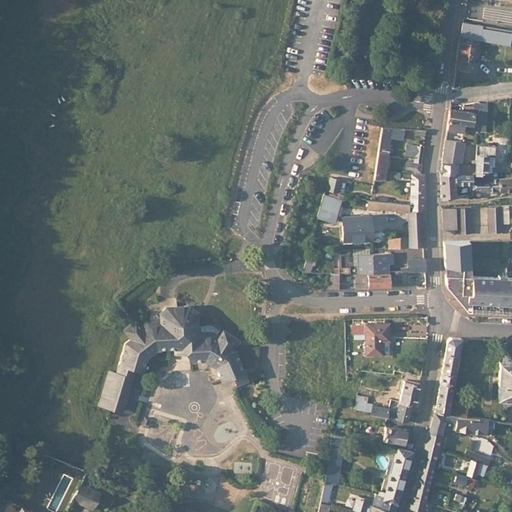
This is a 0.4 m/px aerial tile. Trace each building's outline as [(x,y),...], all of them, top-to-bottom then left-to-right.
[(463,22),(460,38),(464,38),(479,41),(491,43),(509,46),(511,30),(463,22)] [(464,38),(460,38),(456,70),(476,71),(477,62),(473,61),(476,44),(463,42),(464,38)] [(107,67),(95,64),(86,106),(98,109),(107,67)] [(473,112),(449,109),(446,129),(455,131),(456,127),(463,128),(464,123),(471,124),(473,112)] [(486,110),(478,110),(477,125),(485,125),(486,110)] [(402,138),(404,128),(381,127),(378,150),(388,152),(390,137),(402,138)] [(463,141),(444,139),(441,161),(458,163),(460,163),(463,141)] [(422,157),(423,146),(408,144),(407,154),(414,156),(422,157)] [(506,171),(505,162),(502,163),(502,165),(486,167),(487,155),(491,155),(493,147),(476,145),(476,161),(475,174),(477,174),(488,173),(498,172),(506,171)] [(388,152),(378,150),(373,178),(404,180),(404,177),(401,177),(400,173),(385,172),(388,152)] [(411,174),(420,174),(422,158),(414,157),(413,164),(406,163),(404,173),(408,176),(408,180),(411,181),(411,174)] [(475,174),(476,161),(473,160),(472,165),(457,165),(456,173),(471,174),(475,174)] [(456,173),(457,165),(458,163),(441,161),(440,173),(456,173)] [(511,172),(507,172),(507,178),(498,178),(499,191),(511,190),(511,172)] [(471,177),(471,174),(456,173),(440,173),(440,188),(454,187),(454,183),(472,182),(472,180),(471,177)] [(422,174),(420,174),(411,174),(411,181),(410,205),(410,210),(410,211),(422,211),(422,174)] [(340,180),(330,178),(327,190),(337,192),(340,180)] [(499,191),(498,178),(472,180),(472,182),(472,190),(472,192),(487,192),(487,193),(490,193),(490,191),(499,191)] [(454,187),(440,188),(440,199),(454,197),(454,187)] [(340,202),(325,197),(318,218),(334,222),(340,202)] [(408,210),(410,210),(410,205),(369,200),(368,207),(375,208),(393,209),(393,208),(399,209),(408,210)] [(488,206),(489,233),(502,232),(501,224),(500,206),(488,206)] [(470,207),(457,208),(458,234),(471,233),(470,207)] [(455,208),(442,208),(443,230),(456,229),(455,208)] [(423,247),(422,211),(410,211),(410,210),(408,210),(409,238),(410,248),(423,247)] [(343,242),(369,240),(370,240),(369,226),(342,227),(342,239),(343,242)] [(389,239),(390,249),(400,248),(399,238),(389,239)] [(400,248),(410,248),(409,238),(399,238),(400,248)] [(445,241),(446,266),(472,267),(471,241),(445,241)] [(357,264),(357,272),(388,272),(387,263),(391,262),(391,253),(349,255),(353,255),(353,264),(357,264)] [(425,271),(424,260),(407,261),(408,271),(425,271)] [(446,266),(447,275),(472,276),(472,267),(446,266)] [(354,287),(357,286),(369,286),(388,285),(388,272),(357,272),(357,274),(357,278),(354,278),(354,287)] [(331,274),(327,291),(339,290),(338,273),(331,274)] [(447,275),(448,288),(469,313),(473,313),(472,311),(504,313),(505,278),(505,274),(497,274),(497,277),(472,276),(447,275)] [(129,368),(136,370),(145,373),(149,359),(160,351),(177,350),(187,350),(188,356),(192,364),(204,363),(215,370),(221,383),(233,379),(237,388),(247,383),(235,353),(231,350),(237,340),(225,333),(224,335),(221,339),(215,334),(205,335),(204,330),(204,327),(200,327),(199,315),(193,308),(170,309),(165,317),(165,322),(166,327),(151,328),(145,332),(142,328),(138,323),(127,332),(134,341),(128,346),(118,375),(126,377),(129,368)] [(150,322),(142,328),(145,332),(151,328),(166,327),(165,322),(150,322)] [(388,323),(352,324),(352,333),(366,332),(366,353),(381,353),(381,339),(388,339),(388,323)] [(221,339),(224,335),(215,330),(204,330),(205,335),(215,334),(221,339)] [(443,361),(456,363),(460,342),(461,338),(451,338),(446,341),(443,361)] [(307,361),(315,361),(317,345),(309,344),(307,361)] [(443,361),(441,373),(454,376),(456,363),(443,361)] [(496,399),(511,399),(511,362),(497,362),(496,399)] [(133,380),(136,370),(129,368),(126,377),(133,380)] [(122,413),(133,380),(126,377),(118,375),(112,373),(101,406),(122,413)] [(441,373),(439,382),(453,384),(454,376),(441,373)] [(414,406),(419,384),(404,381),(399,402),(400,402),(411,405),(414,406)] [(439,382),(437,396),(450,399),(453,384),(439,382)] [(368,396),(356,395),(354,406),(354,408),(370,412),(372,407),(372,403),(367,402),(368,396)] [(437,396),(434,412),(448,414),(450,400),(450,399),(437,396)] [(457,415),(466,417),(468,403),(450,400),(448,414),(449,414),(457,415)] [(407,422),(411,405),(400,402),(397,412),(396,419),(407,422)] [(387,417),(388,410),(374,406),(372,407),(370,412),(370,414),(387,417)] [(388,410),(387,417),(396,419),(397,412),(388,410)] [(446,416),(434,413),(429,433),(440,437),(442,429),(446,416)] [(486,431),(487,419),(466,417),(457,415),(457,421),(456,427),(456,430),(486,434),(486,431)] [(393,446),(397,427),(385,425),(383,437),(374,435),(372,442),(393,446)] [(411,443),(404,442),(407,430),(397,427),(393,446),(397,447),(410,450),(411,443)] [(372,442),(374,435),(367,435),(347,431),(346,436),(372,442)] [(340,461),(343,442),(336,441),(337,434),(331,433),(327,460),(340,461)] [(440,437),(429,433),(427,442),(425,446),(423,457),(434,461),(440,437)] [(397,500),(411,450),(410,450),(397,447),(385,492),(384,495),(385,496),(397,500)] [(490,459),(466,449),(464,455),(481,462),(487,464),(488,464),(490,459)] [(434,461),(423,457),(415,487),(427,491),(434,461)] [(327,460),(325,480),(332,482),(337,482),(340,461),(327,460)] [(476,475),(479,462),(472,460),(468,473),(476,475)] [(481,462),(478,471),(484,474),(487,464),(481,462)] [(464,484),(466,477),(456,474),(454,481),(464,484)] [(472,486),(475,479),(466,477),(464,484),(472,486)] [(328,502),(332,482),(325,480),(324,483),(320,501),(328,502)] [(88,507),(97,492),(81,484),(72,498),(88,507)] [(427,491),(415,487),(412,498),(424,500),(427,491)] [(100,494),(97,492),(88,507),(92,509),(100,494)] [(393,511),(397,500),(385,496),(384,495),(378,493),(375,492),(372,505),(393,511)] [(463,497),(457,494),(454,501),(460,503),(463,497)] [(392,511),(393,511),(372,505),(367,503),(368,498),(357,495),(353,510),(361,511),(392,511)] [(425,511),(425,503),(412,500),(410,507),(423,511),(425,511)] [(327,511),(330,505),(320,502),(317,511),(327,511)]
